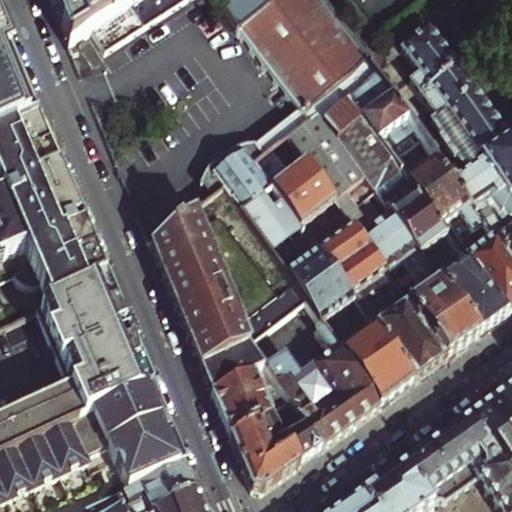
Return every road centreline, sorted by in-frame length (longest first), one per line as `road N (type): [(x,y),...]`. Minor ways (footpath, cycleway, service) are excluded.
road 1 (residential): [(15,0),(225,511)]
road 2 (residential): [(511,355),(300,511)]
